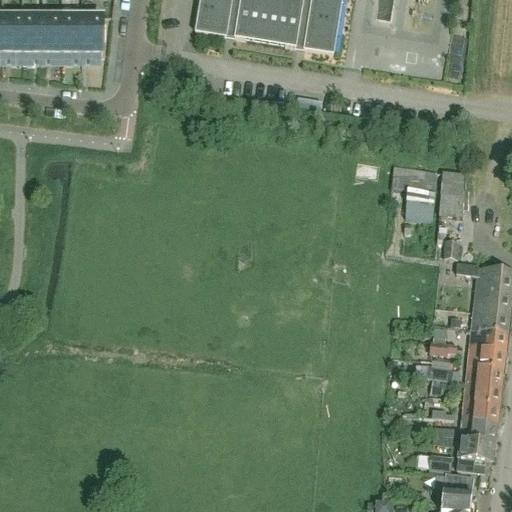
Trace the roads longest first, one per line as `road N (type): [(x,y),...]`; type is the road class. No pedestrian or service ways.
road 1 (residential): [(511,110),(133,53)]
road 2 (residential): [(133,53),(124,103),(108,109),(0,96)]
road 3 (residential): [(499,511),(511,392)]
